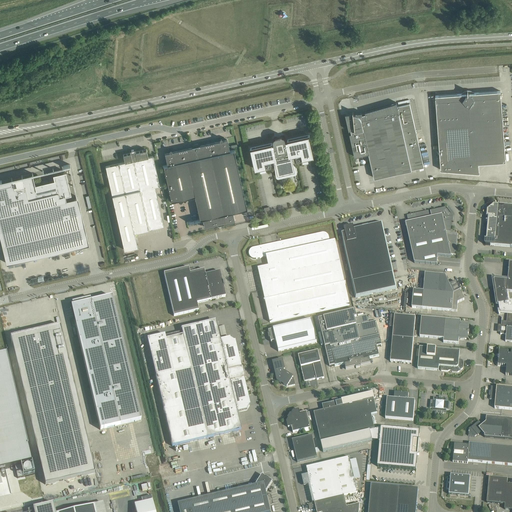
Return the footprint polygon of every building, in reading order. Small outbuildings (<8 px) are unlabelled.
[(462,94),(435,96),(435,97),(439,149),(440,161),(441,170),(479,173),(479,163),(506,161),(503,128),(503,125),(502,107),(501,99),(500,91),(473,93),(472,92),(471,92),(470,91),(469,91),(468,91),(467,91),(466,91),(466,92),(465,92),(464,92),(463,93),(462,94)] [(350,128),(351,130),(351,133),(349,133),(355,157),(369,154),(374,178),(424,167),(410,103),(397,106),(397,102),(365,111),(365,113),(353,116),(353,114),(346,115),(349,129),(350,128)] [(314,155),(309,136),(309,135),(288,140),(287,140),(287,141),(286,141),(285,138),(285,137),(284,136),(283,136),(282,136),(281,136),(280,137),(277,138),(276,137),(275,137),(274,137),(274,138),(273,139),(273,140),(274,144),(272,144),(272,143),(251,148),(250,148),(250,149),(255,169),(259,168),(260,170),(266,169),(265,167),(271,165),(270,160),(275,159),(275,160),(278,176),(279,176),(295,172),(295,171),(292,156),(291,156),(296,155),(297,160),(302,159),(303,160),(303,161),(308,160),(309,160),(309,159),(308,157),(313,156),(314,156),(314,155)] [(166,165),(162,166),(163,166),(164,171),(171,201),(169,201),(170,201),(172,201),(194,196),(198,214),(200,219),(186,222),(187,222),(200,219),(202,219),(203,219),(205,227),(234,220),(232,212),(233,212),(245,209),(247,209),(248,208),(247,208),(246,203),(235,155),(234,150),(235,150),(235,149),(230,150),(230,151),(229,151),(227,140),(222,141),(222,138),(221,138),(220,138),(219,139),(220,141),(199,146),(199,145),(199,144),(198,145),(197,145),(197,144),(196,144),(195,144),(195,145),(194,145),(194,146),(193,146),(192,146),(193,146),(193,147),(172,152),(171,150),(171,149),(170,149),(169,150),(169,152),(165,153),(168,165),(167,165),(166,165)] [(123,155),(125,162),(105,166),(124,250),(137,247),(134,232),(163,226),(155,187),(160,186),(153,156),(148,157),(146,149),(135,152),(134,152),(133,150),(134,150),(133,149),(131,150),(130,150),(130,153),(123,155)] [(22,176),(0,180),(0,236),(6,263),(89,244),(77,197),(76,197),(66,199),(65,195),(70,194),(65,171),(53,174),(54,179),(47,181),(35,184),(32,175),(33,175),(32,173),(32,174),(22,177),(22,176)] [(511,247),(511,206),(494,204),(487,210),(486,216),(485,217),(485,219),(486,220),(486,221),(488,221),(486,239),(484,239),(484,243),(486,245),(511,247)] [(438,256),(451,257),(451,254),(456,255),(458,234),(450,233),(452,216),(446,208),(430,212),(430,211),(407,216),(408,222),(405,223),(414,263),(437,265),(438,256)] [(345,233),(342,233),(345,247),(356,297),(396,288),(384,238),(381,225),(375,226),(375,225),(369,226),(369,227),(354,231),(353,226),(344,228),(345,233)] [(256,259),(266,257),(268,267),(258,269),(270,323),(349,305),(335,241),(330,242),(329,237),(328,236),(328,235),(327,234),(326,234),(325,233),(324,233),(323,233),(322,233),(253,248),(252,248),(251,249),(250,250),(249,251),(249,252),(249,253),(249,254),(249,255),(250,256),(250,257),(251,258),(252,258),(253,259),(254,259),(255,259),(256,259)] [(508,280),(507,280),(496,279),(497,285),(494,286),(497,304),(498,304),(499,305),(499,307),(498,308),(499,314),(499,313),(507,313),(508,314),(511,313),(511,262),(509,262),(508,280)] [(211,300),(221,298),(225,297),(220,271),(205,275),(204,269),(190,273),(188,267),(164,273),(174,316),(198,310),(197,303),(211,300)] [(425,274),(423,291),(453,294),(460,291),(456,282),(449,284),(445,275),(440,275),(425,274)] [(412,307),(452,311),(457,312),(458,303),(464,300),(460,291),(453,294),(423,291),(413,290),(412,307)] [(92,302),(71,307),(74,318),(77,332),(77,333),(78,335),(78,336),(98,422),(100,430),(102,429),(106,428),(109,428),(113,427),(128,423),(132,422),(141,420),(112,297),(92,302)] [(370,364),(369,358),(379,356),(377,346),(381,345),(376,321),(368,323),(366,315),(356,318),(355,310),(318,319),(330,366),(334,365),(335,366),(344,364),(346,369),(355,367),(356,368),(361,367),(361,366),(370,364)] [(500,327),(500,331),(501,331),(500,331),(500,335),(500,334),(501,334),(506,335),(505,341),(511,342),(511,313),(508,314),(507,322),(505,322),(502,322),(502,326),(501,326),(501,327),(500,327)] [(415,318),(394,316),(391,315),(389,328),(393,328),(390,361),(411,363),(413,339),(415,323),(415,318)] [(461,321),(445,320),(421,317),(420,337),(443,339),(443,342),(458,344),(459,338),(460,340),(468,339),(467,334),(468,334),(469,330),(468,330),(469,325),(462,323),(460,324),(461,321)] [(312,320),(278,328),(273,329),(273,330),(268,331),(271,342),(276,341),(278,352),(317,343),(312,320)] [(214,328),(213,321),(181,329),(183,335),(165,339),(164,334),(147,339),(172,447),(241,430),(237,412),(246,410),(249,406),(243,379),(245,378),(242,368),(240,368),(234,341),(230,339),(220,341),(217,327),(214,328)] [(60,325),(10,337),(45,485),(95,473),(60,325)] [(460,351),(455,351),(419,347),(417,369),(438,371),(439,366),(441,366),(440,370),(441,371),(448,372),(449,371),(451,371),(452,372),(458,372),(462,369),(463,362),(462,360),(459,360),(460,351)] [(508,351),(504,351),(499,350),(498,355),(498,356),(497,359),(498,360),(498,365),(506,366),(505,375),(511,375),(511,351),(511,354),(508,354),(508,351)] [(298,356),(301,367),(304,382),(316,379),(317,380),(324,378),(321,362),(318,351),(298,356)] [(6,355),(0,356),(0,470),(15,467),(16,474),(17,478),(23,477),(20,466),(32,463),(28,447),(6,355)] [(293,377),(284,371),(285,369),(282,360),(273,362),(277,379),(278,380),(277,381),(280,383),(282,382),(283,384),(284,385),(287,387),(287,386),(288,386),(295,385),(293,377)] [(490,399),(495,400),(494,408),(511,409),(511,388),(496,387),(491,386),(490,392),(491,393),(491,395),(490,395),(490,399)] [(385,418),(399,420),(401,393),(394,393),(394,399),(387,398),(385,418)] [(408,394),(401,393),(399,420),(413,421),(414,405),(415,400),(408,400),(408,394)] [(323,411),(314,413),(321,442),(323,452),(372,441),(370,431),(375,430),(371,415),(377,414),(373,399),(372,398),(372,396),(370,396),(369,395),(368,395),(367,395),(366,395),(363,396),(362,396),(361,395),(342,400),(342,401),(341,401),(340,401),(337,402),(336,402),(332,403),(322,405),(323,411)] [(435,412),(435,416),(443,416),(443,413),(446,413),(446,410),(449,410),(450,402),(447,402),(447,399),(442,398),(442,397),(439,397),(439,398),(433,398),(433,401),(430,400),(430,408),(432,409),(432,412),(435,412)] [(300,423),(302,431),(311,429),(307,412),(300,414),(299,410),(293,412),(290,417),(300,423)] [(300,423),(290,417),(287,422),(288,428),(291,427),(293,433),(302,431),(300,423)] [(469,430),(468,436),(475,437),(477,435),(481,431),(482,432),(484,435),(484,438),(485,438),(511,440),(511,419),(491,417),(486,417),(486,422),(482,425),(479,421),(471,428),(469,430)] [(375,430),(370,431),(372,441),(379,441),(377,467),(416,470),(417,455),(419,455),(420,439),(419,439),(419,431),(381,428),(375,430)] [(292,440),(297,462),(317,458),(312,435),(292,440)] [(468,464),(468,462),(511,465),(511,447),(469,444),(469,446),(454,444),(453,462),(468,464)] [(349,457),(306,467),(310,484),(308,485),(312,503),(357,493),(349,457)] [(310,484),(308,474),(301,476),(303,484),(306,485),(308,485),(310,484)] [(270,511),(266,492),(272,482),(262,475),(256,486),(178,504),(180,511),(270,511)] [(449,495),(468,496),(470,476),(450,475),(450,479),(447,479),(446,490),(449,490),(449,495)] [(489,477),(486,502),(487,502),(505,504),(504,509),(511,509),(511,482),(511,485),(506,484),(507,479),(489,477)] [(415,511),(418,489),(399,487),(371,485),(368,511),(415,511)] [(312,503),(308,504),(309,509),(316,508),(316,511),(358,511),(360,504),(347,507),(344,496),(312,503)] [(153,511),(151,499),(132,503),(134,511),(153,511)]
